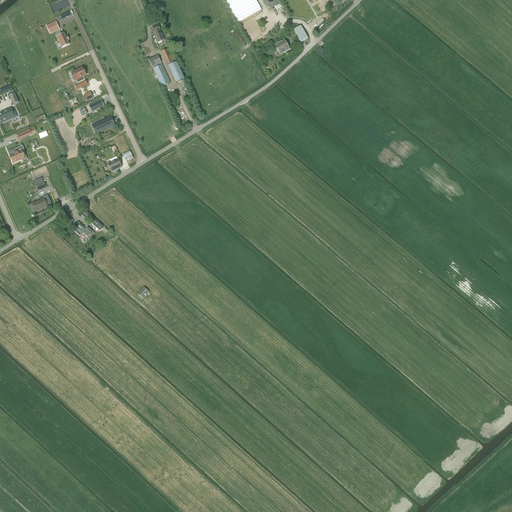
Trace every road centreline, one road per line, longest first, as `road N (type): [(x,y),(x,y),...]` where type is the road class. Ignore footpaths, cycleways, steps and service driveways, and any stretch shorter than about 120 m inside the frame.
road 1 (unclassified): [(143,162),(266,86),(359,0)]
road 2 (residential): [(71,9),(143,162)]
road 3 (unclassified): [(17,240),(143,162)]
